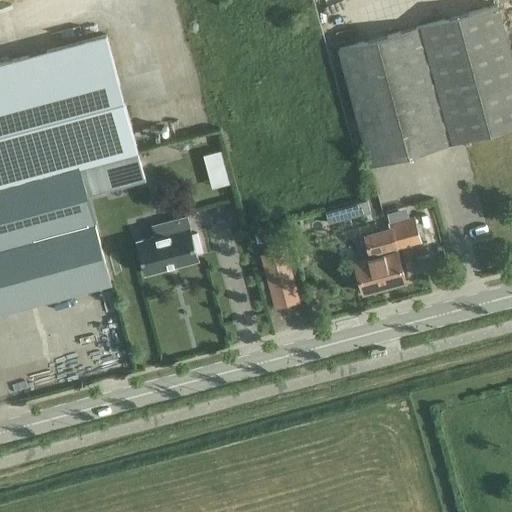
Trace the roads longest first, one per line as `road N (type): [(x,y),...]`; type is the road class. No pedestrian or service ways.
road 1 (tertiary): [(0,432),(511,294)]
road 2 (unknown): [(262,362),(214,217)]
